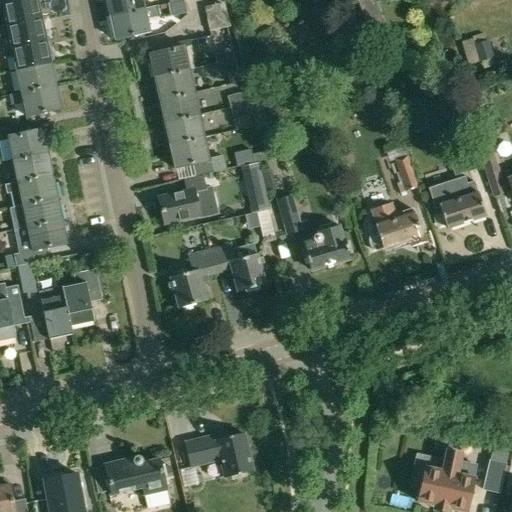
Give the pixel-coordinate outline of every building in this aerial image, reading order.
[(1,6),(6,25),(42,19),(37,0),(15,0),(1,3),(1,6)] [(105,0),(110,18),(144,10),(141,0),(105,0)] [(184,0),(175,2),(167,4),(171,17),(187,14),(184,0)] [(358,0),(367,26),(383,20),(376,0),(358,0)] [(206,20),(227,15),(224,3),(204,8),(206,20)] [(164,6),(154,8),(158,34),(169,32),(164,6)] [(144,10),(110,18),(114,39),(148,31),(144,10)] [(206,20),(209,32),(229,27),(227,15),(206,20)] [(42,19),(6,25),(10,48),(46,41),(42,19)] [(10,48),(2,49),(4,59),(12,58),(15,71),(51,65),(50,61),(54,60),(52,51),(48,43),(48,41),(46,41),(10,48)] [(488,42),(475,46),(479,61),(493,57),(488,42)] [(224,53),(214,56),(216,62),(234,58),(232,48),(223,50),(224,53)] [(149,57),(153,78),(188,69),(184,49),(149,57)] [(234,58),(216,62),(216,65),(227,62),(230,73),(238,71),(234,58)] [(15,71),(20,94),(56,87),(51,65),(15,71)] [(153,78),(159,101),(194,92),(188,69),(153,78)] [(56,87),(20,94),(10,96),(11,106),(22,104),(25,116),(61,108),(56,87)] [(159,101),(163,122),(199,114),(194,92),(159,101)] [(242,93),(227,97),(230,106),(245,102),(242,93)] [(245,102),(230,106),(234,120),(249,116),(245,102)] [(0,125),(18,124),(16,108),(0,110),(0,125)] [(163,122),(168,145),(204,137),(199,114),(163,122)] [(7,137),(12,161),(48,152),(43,130),(7,137)] [(457,140),(468,172),(480,167),(468,136),(457,140)] [(222,156),(209,159),(204,137),(168,145),(174,167),(193,163),(196,176),(226,169),(222,156)] [(505,192),(511,190),(511,193),(511,178),(502,182),(488,137),(475,141),(493,198),(505,194),(505,192)] [(48,152),(12,161),(17,183),(52,175),(48,152)] [(253,163),(265,160),(264,153),(252,155),(253,163)] [(394,160),(405,192),(418,187),(406,155),(394,160)] [(243,167),(246,180),(258,177),(256,165),(243,167)] [(272,170),(262,172),(267,192),(277,189),(272,170)] [(52,175),(17,183),(4,186),(6,195),(11,193),(13,206),(57,195),(52,175)] [(158,198),(165,226),(200,218),(194,194),(206,191),(202,176),(182,181),(185,191),(158,198)] [(441,214),(433,216),(438,231),(485,216),(478,194),(469,197),(467,192),(455,195),(453,190),(436,196),(439,206),(441,214)] [(262,194),(250,196),(254,214),(266,211),(262,194)] [(57,195),(13,206),(10,207),(15,229),(26,226),(61,218),(57,195)] [(276,200),(285,237),(301,232),(292,197),(276,200)] [(374,252),(382,249),(422,236),(415,214),(413,209),(395,216),(391,203),(371,210),(376,226),(375,227),(377,234),(368,237),(368,246),(374,252)] [(269,211),(257,214),(263,241),(274,239),(269,211)] [(13,255),(5,257),(7,267),(17,265),(25,263),(48,258),(46,246),(66,242),(61,218),(26,226),(26,229),(14,231),(18,253),(13,255)] [(300,240),(310,270),(352,257),(342,227),(338,229),(336,222),(318,228),(320,234),(300,240)] [(231,244),(210,249),(218,274),(231,271),(238,294),(265,286),(256,254),(235,260),(231,244)] [(191,272),(169,278),(178,309),(206,302),(199,278),(218,274),(210,249),(187,255),(191,272)] [(25,263),(17,265),(20,280),(28,278),(25,263)] [(73,273),(76,286),(62,289),(63,296),(71,335),(72,335),(70,326),(93,322),(89,302),(101,300),(95,269),(73,273)] [(27,291),(25,292),(30,316),(28,317),(29,323),(45,320),(49,340),(71,335),(63,296),(50,299),(47,287),(46,288),(45,283),(26,287),(27,291)] [(0,340),(15,338),(13,327),(29,323),(28,317),(24,318),(17,285),(0,288),(0,340)] [(228,433),(183,443),(189,467),(220,460),(224,479),(253,472),(244,433),(229,437),(228,433)] [(134,458),(104,465),(111,493),(138,487),(140,492),(143,492),(148,509),(170,504),(163,478),(168,477),(168,476),(166,467),(165,464),(160,465),(159,460),(136,466),(134,458)] [(489,459),(482,490),(499,494),(506,463),(489,459)] [(418,503),(434,507),(433,511),(439,511),(448,511),(449,510),(456,511),(464,511),(472,479),(457,475),(459,463),(444,460),(441,472),(426,468),(418,503)] [(34,510),(34,511),(82,511),(76,474),(64,476),(64,473),(53,475),(53,479),(42,481),(47,508),(34,510)] [(26,511),(24,500),(12,502),(9,486),(0,487),(0,511),(26,511)]
